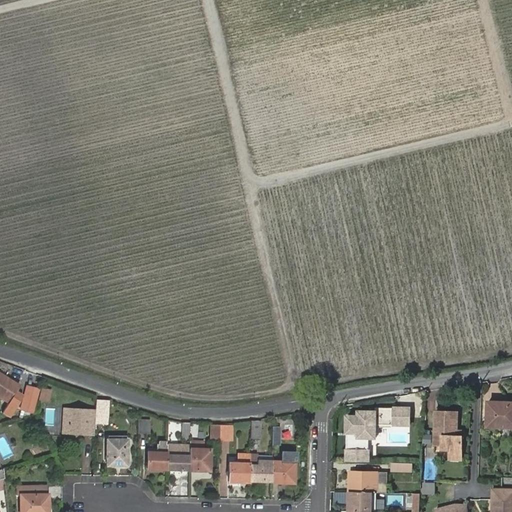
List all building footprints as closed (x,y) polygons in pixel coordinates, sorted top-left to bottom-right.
[(0,374),(0,397),(8,402),(17,385),(0,374)] [(26,386),(20,408),(31,411),(37,389),(26,386)] [(49,388),(40,386),(38,397),(46,399),(49,388)] [(95,399),(94,406),(106,407),(107,399),(95,399)] [(511,401),(489,401),(489,425),(511,425),(511,401)] [(106,407),(94,406),(94,417),(94,423),(106,423),(106,407)] [(411,406),(392,406),(392,426),(411,426),(411,406)] [(376,438),(377,409),(357,409),(357,414),(345,414),(345,433),(356,433),(355,438),(376,438)] [(454,436),(454,431),(455,412),(433,412),(433,444),(440,444),(441,449),(448,449),(448,454),(460,454),(460,436),(454,436)] [(82,435),(93,435),(94,423),(94,417),(83,416),(83,415),(74,414),(74,416),(63,415),(62,434),(74,435),(74,436),(81,437),(82,435)] [(137,420),(137,433),(147,433),(147,420),(137,420)] [(260,421),(249,421),(249,438),(259,438),(260,421)] [(189,433),(189,423),(176,422),(176,433),(189,433)] [(226,425),(219,424),(218,439),(232,440),(232,423),(229,423),(226,425)] [(107,439),(106,465),(126,466),(126,440),(107,439)] [(146,469),(165,470),(166,446),(165,446),(165,441),(160,441),(160,443),(156,443),(155,445),(147,445),(146,469)] [(166,446),(165,470),(188,470),(188,450),(188,447),(166,446)] [(370,448),(345,448),(345,461),(370,461),(370,448)] [(188,450),(188,470),(208,471),(208,450),(188,450)] [(281,454),(280,462),(293,462),(293,454),(281,454)] [(228,481),(247,481),(248,465),(248,462),(248,455),(237,455),(236,465),(227,464),(228,481)] [(248,465),(247,481),(270,482),(271,462),(248,462),(248,465)] [(280,462),(271,462),(270,482),(280,482),(280,480),(293,480),(293,462),(280,462)] [(349,482),(348,493),(371,493),(376,493),(377,471),(352,470),(351,482),(349,482)] [(435,482),(423,482),(422,493),(435,493),(435,482)] [(511,511),(511,489),(493,488),(492,498),(497,499),(496,511),(511,511)] [(20,494),(20,511),(50,511),(50,496),(47,496),(48,493),(20,494)] [(348,493),(348,511),(375,511),(376,493),(371,493),(348,493)] [(413,493),(411,511),(418,511),(420,493),(413,493)]
